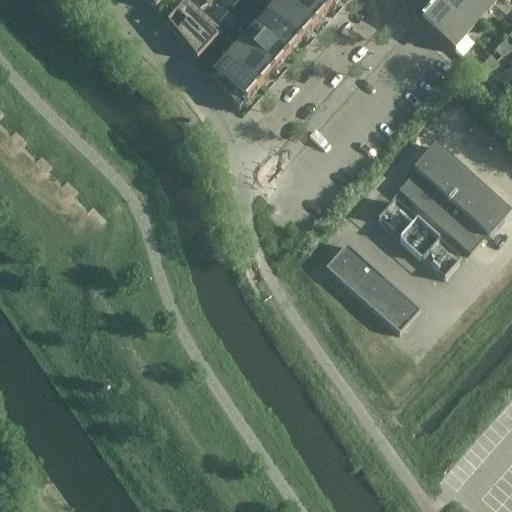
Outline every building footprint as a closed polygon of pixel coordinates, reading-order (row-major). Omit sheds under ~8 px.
[(141,0),(154,11),(164,0),(141,0)] [(230,10),(238,0),(221,0),(220,1),(230,10)] [(328,15),(310,0),(284,0),(283,2),(314,30),(328,15)] [(340,0),(310,0),(328,15),(340,0)] [(466,37),(480,22),(454,0),(443,0),(435,9),(466,37)] [(454,0),(480,22),(493,7),(485,0),(454,0)] [(314,30),(283,2),(269,17),(300,45),(314,30)] [(182,8),(166,26),(196,63),(217,40),(182,8)] [(226,14),(220,8),(207,15),(217,24),(226,14)] [(452,53),(466,37),(435,9),(421,25),(452,53)] [(300,45),(269,17),(255,32),(287,60),(300,45)] [(287,60),(255,32),(242,48),(273,76),(287,60)] [(511,50),(504,43),(495,54),(501,60),(511,53),(511,50)] [(273,76),(242,48),(228,63),(259,91),(273,76)] [(491,59),(481,70),(488,76),(501,68),(491,59)] [(259,91),(228,63),(211,81),(238,114),(259,91)] [(511,78),(506,73),(493,80),(503,89),(511,78)] [(81,220),(79,226),(89,236),(103,222),(93,212),(88,216),(81,208),(74,201),(78,197),(67,186),(63,191),(47,174),(51,170),(40,160),(36,164),(21,149),(25,145),(15,135),(11,139),(0,128),(0,119),(2,117),(0,114),(0,132),(7,139),(3,143),(2,149),(11,158),(17,156),(21,153),(32,164),(28,169),(27,174),(37,184),(43,182),(46,178),(59,191),(55,195),(55,201),(64,210),(70,208),(73,205),(79,210),(84,216),(81,220)] [(469,258),(486,239),(488,242),(510,217),(434,149),(413,173),(414,175),(398,195),(469,258)] [(398,233),(407,210),(391,203),(381,226),(398,233)] [(420,315),(346,249),(325,273),(399,339),(420,315)]
